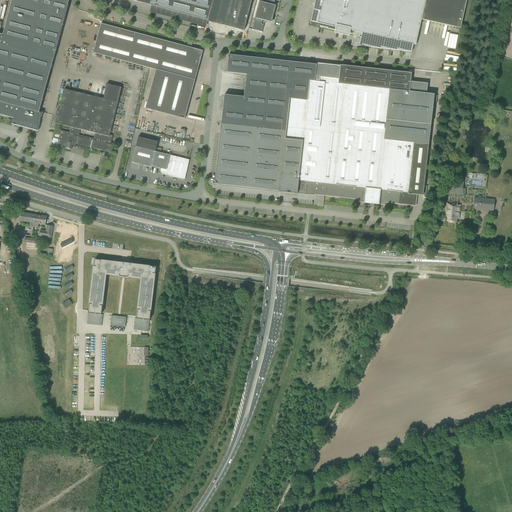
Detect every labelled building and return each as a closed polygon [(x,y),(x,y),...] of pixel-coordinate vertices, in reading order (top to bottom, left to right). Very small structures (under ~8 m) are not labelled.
[(11,124),(37,131),(42,113),(39,112),(53,59),(68,5),(67,5),(68,0),(11,0),(2,35),(0,33),(0,114),(13,118),(11,124)] [(129,0),(208,20),(212,0),(129,0)] [(220,0),(215,23),(244,31),(251,0),(220,0)] [(252,30),(262,32),(263,25),(261,24),(262,20),(269,22),(271,15),(270,14),(270,13),(273,14),(273,11),(270,11),(271,10),(272,10),(274,0),(259,0),(255,18),(253,25),(252,30)] [(460,28),(466,0),(315,0),(310,21),(362,33),(359,46),(363,46),(411,52),(413,44),(415,45),(421,19),(454,27),(453,29),(458,30),(459,28),(460,28)] [(202,51),(101,24),(93,53),(155,70),(145,108),(179,118),(184,119),(202,51)] [(452,29),(449,42),(455,43),(458,30),(452,29)] [(224,95),(214,184),(278,191),(278,192),(282,192),(282,191),(293,193),(297,194),(297,192),(314,194),(314,195),(359,200),(358,202),(364,203),(364,200),(379,202),(378,204),(384,205),(384,203),(389,203),(389,202),(399,203),(399,204),(406,205),(406,204),(414,205),(415,195),(423,195),(433,105),(433,103),(435,103),(435,97),(434,97),(434,95),(434,94),(409,92),(411,73),(340,65),(338,79),(320,77),(319,82),(315,81),(316,65),(228,55),(226,73),(246,75),(244,97),(224,95)] [(69,132),(60,130),(57,144),(65,146),(65,148),(71,149),(72,145),(76,146),(76,144),(111,153),(113,145),(110,144),(112,136),(110,135),(121,87),(106,84),(103,99),(64,89),(55,123),(70,127),(69,132)] [(133,158),(131,163),(151,167),(151,166),(163,169),(163,170),(163,171),(165,172),(165,175),(184,180),(189,160),(170,155),(155,152),(158,142),(138,137),(135,147),(133,158)] [(449,193),(462,194),(463,182),(451,181),(449,193)] [(473,209),(493,211),(494,200),(474,198),(473,209)] [(448,214),(447,222),(456,223),(457,215),(459,215),(460,205),(447,204),(446,214),(448,214)] [(29,227),(33,227),(34,223),(34,219),(38,220),(38,216),(21,213),(20,221),(30,223),(29,227)] [(34,223),(33,227),(38,228),(39,224),(45,225),(46,217),(38,216),(38,220),(34,219),(34,223)] [(39,236),(51,238),(53,226),(47,225),(46,231),(40,230),(39,236)] [(26,237),(25,248),(38,248),(38,238),(26,237)] [(123,245),(121,248),(132,255),(134,253),(123,245)] [(88,313),(101,315),(105,275),(119,276),(119,277),(128,278),(128,277),(141,279),(136,319),(149,321),(156,267),(130,264),(130,263),(125,263),(94,260),(88,313)] [(17,308),(8,309),(9,316),(18,315),(17,308)] [(18,315),(9,316),(10,323),(19,322),(18,315)] [(111,316),(110,326),(125,327),(126,318),(111,316)] [(19,322),(10,323),(11,330),(20,329),(19,322)] [(20,329),(11,330),(12,337),(21,336),(20,329)] [(17,349),(13,350),(14,356),(17,355),(18,361),(25,360),(23,349),(17,351),(17,349)] [(10,352),(4,353),(6,363),(11,362),(11,356),(14,356),(13,350),(9,350),(10,352)] [(33,402),(29,402),(29,407),(30,413),(34,413),(33,407),(40,407),(40,396),(39,396),(39,395),(36,395),(36,396),(33,396),(33,402)] [(4,402),(0,402),(0,413),(3,414),(3,408),(9,408),(9,397),(4,397),(4,402)] [(14,397),(9,397),(9,408),(15,408),(15,413),(19,413),(19,402),(14,402),(14,397)] [(22,402),(19,402),(19,413),(24,413),(24,407),(29,407),(29,402),(29,397),(22,397),(22,402)]
